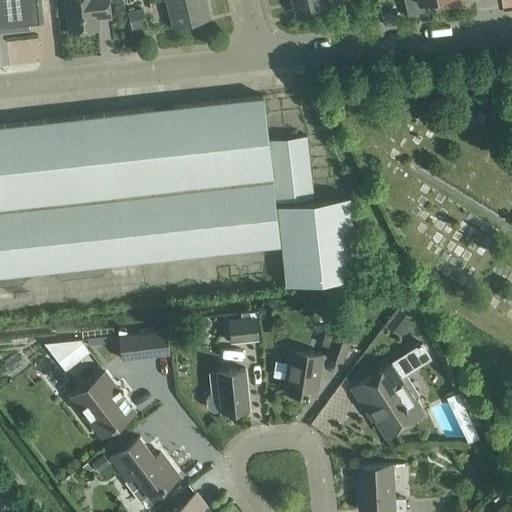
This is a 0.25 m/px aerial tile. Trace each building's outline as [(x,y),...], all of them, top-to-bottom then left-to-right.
[(4,23),(41,19),(39,0),(0,0),(0,22),(4,22),(4,23)] [(66,0),(70,30),(98,27),(96,7),(109,6),(108,0),(66,0)] [(204,0),(165,0),(172,27),(209,18),(204,0)] [(324,0),(291,0),(294,13),(325,5),(324,0)] [(403,0),(408,18),(432,12),(428,0),(403,0)] [(0,273),(279,242),(281,242),(281,243),(283,264),(284,264),(286,283),(360,275),(351,196),(277,204),(277,200),(312,196),(305,135),(268,139),(263,96),(0,124),(0,273)] [(228,319),(230,341),(258,338),(256,316),(228,319)] [(118,335),(121,359),(169,353),(166,329),(118,335)] [(327,355),(342,360),(350,337),(335,331),(327,355)] [(44,343),(58,361),(82,342),(80,339),(44,343)] [(284,390),(314,395),(321,353),(291,349),(284,390)] [(398,376),(408,370),(400,357),(390,363),(352,387),(365,407),(368,405),(386,433),(395,428),(401,431),(412,424),(412,417),(421,412),(420,410),(421,406),(417,400),(413,400),(398,376)] [(211,391),(206,397),(207,405),(213,411),(221,410),(221,411),(249,408),(245,368),(217,371),(209,372),(211,391)] [(104,371),(70,397),(95,429),(107,419),(112,425),(127,414),(133,409),(114,383),(104,371)] [(158,451),(152,456),(137,436),(110,456),(126,478),(124,480),(139,501),(175,474),(158,451)] [(405,511),(405,497),(392,498),(390,463),(357,465),(360,510),(381,509),(381,511),(405,511)] [(201,511),(199,508),(204,504),(195,492),(169,511),(201,511)] [(494,511),(493,511),(511,511),(511,504),(508,500),(494,511)]
